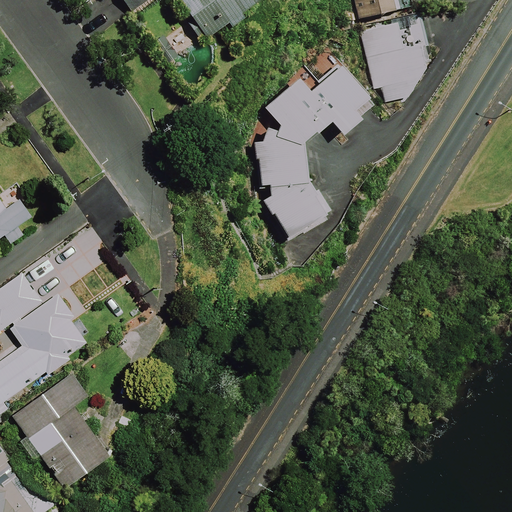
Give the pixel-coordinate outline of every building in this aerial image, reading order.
[(120,0),(130,14),(150,0),(120,0)] [(177,0),(207,41),(263,0),(177,0)] [(403,0),(350,0),(356,23),(407,11),(403,0)] [(410,100),(426,73),(420,45),(402,49),(396,21),(356,30),(371,93),(380,91),(383,106),(410,100)] [(367,102),(326,51),(304,68),(318,84),(308,92),(299,81),(263,113),(276,130),(263,129),(259,190),(267,190),(268,199),(261,202),(271,217),(273,216),(287,241),(328,211),(317,191),(309,191),(301,144),(309,133),(313,138),(329,125),(341,138),(360,120),(354,115),(367,102)] [(22,194),(0,160),(0,239),(2,238),(8,246),(22,237),(16,228),(30,218),(16,198),(22,194)] [(40,304),(20,275),(0,289),(0,331),(6,327),(19,345),(0,357),(0,404),(46,372),(48,375),(68,361),(66,357),(84,344),(69,322),(73,319),(56,296),(41,306),(40,304)] [(11,417),(24,435),(16,441),(32,464),(40,458),(62,490),(107,458),(72,408),(86,399),(70,376),(11,417)] [(38,511),(0,454),(0,511),(38,511)]
